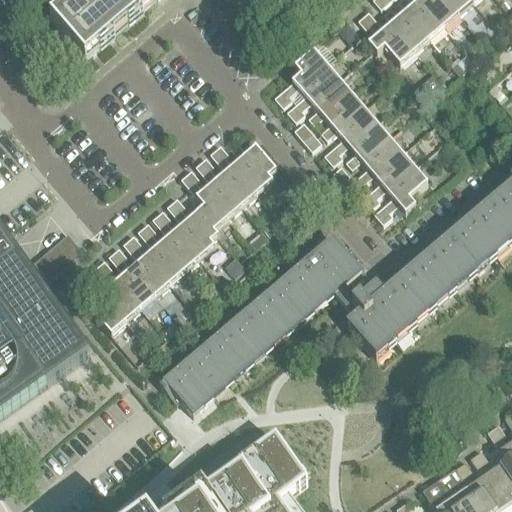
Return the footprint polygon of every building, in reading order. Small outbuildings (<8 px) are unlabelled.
[(86,0),(51,31),(85,69),(165,0),(86,0)] [(380,0),(378,2),(385,11),(398,0),(380,0)] [(413,0),(419,6),(412,12),(419,21),(426,15),(442,34),(457,22),(440,3),(433,9),(426,0),(425,0),(408,0),(413,0)] [(426,0),(433,9),(440,3),(457,22),(472,9),(463,0),(426,0)] [(463,0),(472,9),(482,0),(463,0)] [(380,16),(385,11),(378,2),(372,8),(380,16)] [(404,19),(397,25),(404,34),(411,28),(428,47),(442,34),(426,15),(419,21),(412,12),(405,4),(397,10),(404,19)] [(390,31),(382,38),(389,46),(396,40),(413,60),(428,47),(411,28),(404,34),(397,25),(390,16),(382,23),(390,31)] [(398,72),(413,60),(396,40),(389,46),(382,38),(367,20),(357,29),(364,38),(368,35),(375,43),(367,51),(376,61),(383,55),(398,72)] [(348,30),(339,38),(346,46),(355,38),(348,30)] [(297,97),(303,105),(312,97),(307,91),(327,74),(313,58),(293,75),(299,82),(291,90),(273,105),(282,115),(291,108),(288,104),(297,97)] [(467,61),(452,74),(459,83),(474,70),(467,61)] [(309,111),(316,119),(325,112),(319,105),(339,89),(327,74),(307,91),(312,97),(303,105),(286,120),(295,130),(303,122),(300,119),(309,111)] [(321,126),(328,134),(337,126),(332,120),(351,103),(339,89),(319,105),(325,112),(316,119),(307,127),(313,133),(321,126)] [(334,141),(341,149),(350,141),(344,135),(364,118),(351,103),(332,120),(337,126),(328,134),(320,141),(325,148),(334,141)] [(347,155),(353,163),(362,155),(357,149),(376,132),(364,118),(344,135),(350,141),(341,149),(324,163),(332,173),(341,165),(338,163),(347,155)] [(294,138),(304,150),(313,142),(302,131),(294,138)] [(359,169),(366,177),(375,169),(369,163),(389,146),(376,132),(357,149),(362,155),(353,163),(345,170),(351,176),(359,169)] [(322,153),(313,142),(304,150),(314,160),(322,153)] [(372,183),(379,192),(388,184),(382,178),(401,161),(389,146),(369,163),(375,169),(366,177),(357,184),(363,191),(372,183)] [(209,162),(225,180),(232,189),(225,195),(242,214),(256,202),(239,183),(246,177),(239,168),(232,174),(224,165),(227,162),(219,153),(209,162)] [(231,159),(239,168),(246,177),(239,183),(256,202),(271,189),(267,184),(275,178),(268,169),(254,154),(246,162),(238,153),(231,159)] [(384,198),(391,207),(400,199),(395,193),(414,176),(401,161),(382,178),(388,184),(379,192),(361,207),(370,217),(379,209),(376,206),(384,198)] [(195,174),(210,192),(218,201),(211,207),(227,226),(242,214),(225,195),(232,189),(225,180),(217,187),(210,178),(213,175),(205,166),(195,174)] [(332,182),(341,193),(350,185),(341,175),(332,182)] [(426,190),(414,176),(395,193),(400,199),(391,207),(374,222),(382,231),(391,224),(389,220),(397,213),(404,221),(415,212),(409,205),(426,190)] [(203,214),(197,219),(213,238),(227,226),(211,207),(218,201),(210,192),(202,199),(195,190),(198,187),(190,178),(180,187),(196,205),(203,214)] [(358,195),(350,185),(341,193),(349,202),(358,195)] [(163,389),(159,393),(160,395),(176,413),(180,409),(192,424),(214,405),(210,401),(330,299),(334,304),(335,303),(342,311),(355,326),(345,333),(346,334),(375,368),(511,252),(511,198),(371,318),(367,314),(383,301),(375,292),(352,311),(348,306),(341,298),(361,280),(331,245),(310,263),(313,267),(166,393),(163,389)] [(217,243),(213,238),(197,219),(188,227),(181,218),(184,215),(176,205),(166,214),(182,233),(189,241),(182,247),(198,267),(214,254),(210,249),(217,243)] [(151,227),(166,245),(174,254),(167,260),(183,280),(198,267),(182,247),(189,241),(182,233),(174,239),(166,230),(169,228),(161,218),(151,227)] [(53,285),(89,255),(66,227),(25,261),(41,283),(47,278),(53,285)] [(137,239),(152,257),(160,266),(153,272),(169,292),(183,280),(167,260),(174,254),(166,245),(159,252),(152,243),(155,240),(147,231),(137,239)] [(267,231),(263,234),(269,242),(270,243),(273,240),(273,239),(267,231)] [(0,423),(89,360),(0,234),(0,423)] [(262,237),(248,248),(254,255),(267,244),(262,237)] [(122,252),(138,270),(145,279),(138,285),(155,304),(169,292),(153,272),(160,266),(152,257),(144,264),(137,255),(140,253),(132,243),(122,252)] [(107,264),(123,283),(130,292),(123,298),(140,317),(155,304),(138,285),(145,279),(138,270),(130,276),(122,268),(126,265),(118,255),(107,264)] [(93,277),(108,295),(116,304),(109,310),(125,329),(140,317),(123,298),(130,292),(123,283),(115,289),(107,280),(111,278),(103,268),(93,277)] [(110,342),(125,329),(109,310),(116,304),(108,295),(101,302),(93,293),(96,290),(88,281),(78,290),(93,308),(101,317),(93,323),(110,342)] [(501,473),(498,475),(511,495),(511,451),(507,455),(500,445),(504,443),(497,433),(486,441),(500,461),(506,470),(501,473)] [(295,511),(289,503),(300,496),(285,475),(293,469),(276,446),(274,447),(269,451),(237,473),(241,479),(225,490),(221,484),(182,511),(295,511)] [(469,466),(483,486),(490,496),(482,501),(489,511),(509,511),(511,510),(511,509),(509,505),(511,503),(511,495),(498,475),(490,481),(484,471),(487,468),(480,459),(469,466)] [(500,461),(495,464),(501,473),(506,470),(500,461)] [(466,511),(489,511),(482,501),(490,496),(483,486),(474,492),(467,482),(471,480),(464,470),(453,477),(460,487),(461,487),(467,497),(474,506),(466,511)] [(466,511),(474,506),(467,497),(461,487),(460,487),(455,491),(449,481),(438,488),(439,489),(454,511),(466,511)] [(454,511),(439,489),(434,493),(433,491),(422,499),(430,511),(454,511)]
